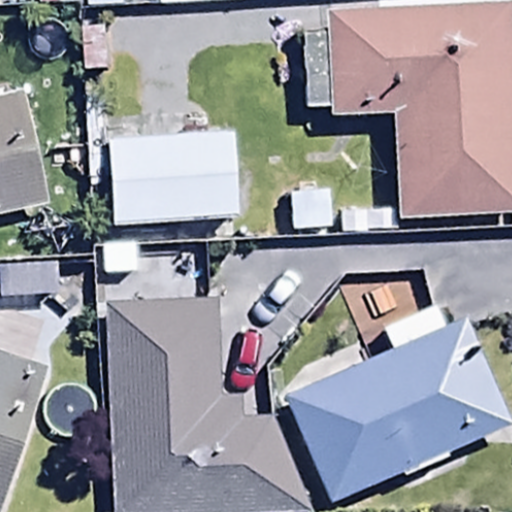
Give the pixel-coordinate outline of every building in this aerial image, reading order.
[(77,0),(36,0),(37,14),(78,13),(77,0)] [(232,0),(154,0),(154,11),(232,11),(232,0)] [(511,227),(511,14),(327,16),(327,42),(305,43),(306,119),(331,119),(331,128),(395,127),(396,229),(511,227)] [(22,102),(0,106),(0,222),(45,213),(22,102)] [(106,149),(110,236),(234,231),(230,143),(106,149)] [(110,511),(304,511),(269,425),(240,427),(240,409),(219,409),(214,308),(101,312),(110,511)] [(330,511),(334,511),(508,434),(461,332),(445,340),(435,317),(380,342),(389,361),(284,409),(330,511)] [(0,511),(46,375),(0,359),(0,511)]
